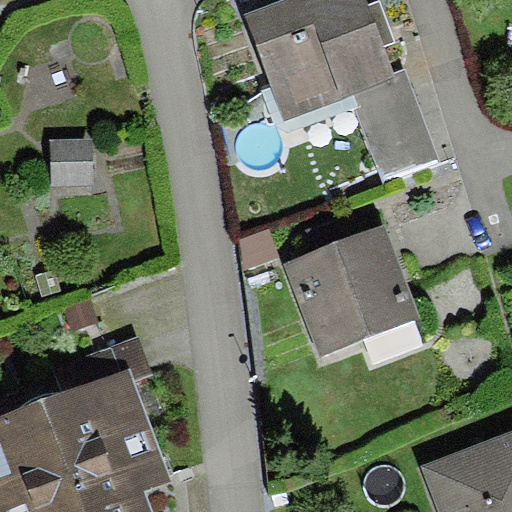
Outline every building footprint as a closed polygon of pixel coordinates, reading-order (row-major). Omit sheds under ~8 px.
[(379,77),(348,0),(312,0),(246,26),(282,116),(379,77)] [(422,84),(364,101),(388,181),(446,164),(422,84)] [(91,139),(51,141),(53,184),(93,183),(91,139)] [(408,317),(375,238),(285,275),(318,354),(408,317)] [(159,511),(115,398),(0,443),(0,506),(2,511),(159,511)] [(511,511),(511,450),(416,482),(426,511),(511,511)]
